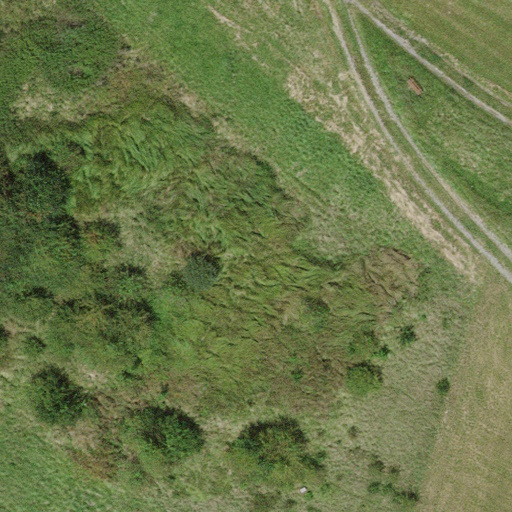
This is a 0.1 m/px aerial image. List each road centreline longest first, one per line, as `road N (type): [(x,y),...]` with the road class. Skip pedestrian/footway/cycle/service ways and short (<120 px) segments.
road 1 (track): [(334,0),(395,130),(469,224),(511,263)]
road 2 (track): [(358,0),(511,118)]
